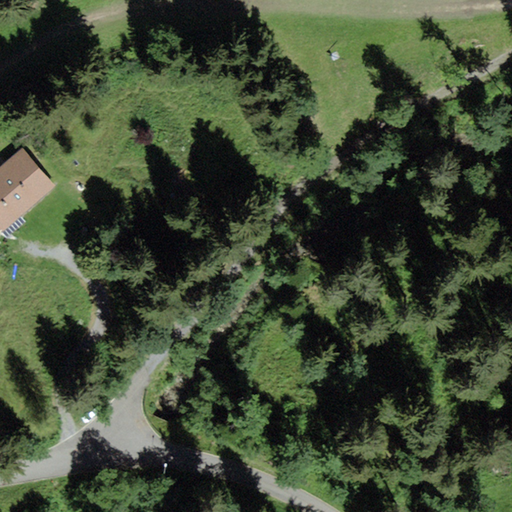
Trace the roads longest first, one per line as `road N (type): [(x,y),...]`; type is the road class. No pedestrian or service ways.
road 1 (track): [(117,453),(139,383),(297,194),(511,50)]
road 2 (residential): [(0,473),(82,455),(148,454),(242,475),(321,511)]
